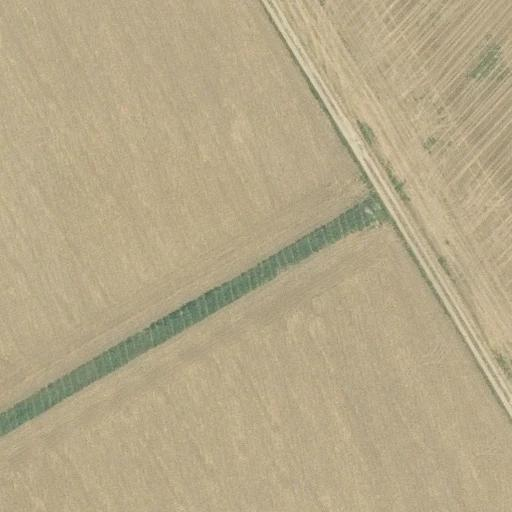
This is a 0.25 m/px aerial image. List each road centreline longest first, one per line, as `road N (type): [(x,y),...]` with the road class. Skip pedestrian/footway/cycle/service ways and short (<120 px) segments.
road 1 (track): [(402,212),(0,455)]
road 2 (track): [(274,0),(511,394)]
